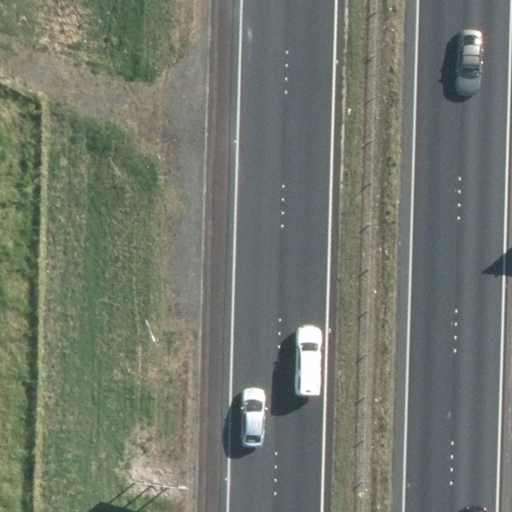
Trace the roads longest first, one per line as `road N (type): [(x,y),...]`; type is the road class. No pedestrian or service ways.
road 1 (motorway): [(272,511),(287,0)]
road 2 (motorway): [(465,0),(452,511)]
